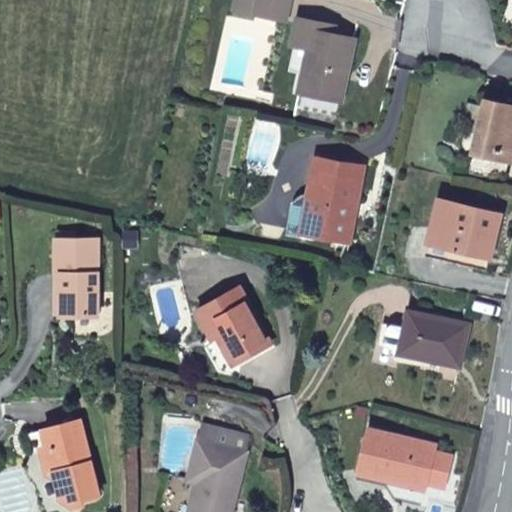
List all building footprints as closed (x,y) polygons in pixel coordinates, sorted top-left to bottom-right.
[(255,16),(258,0),(237,0),(235,11),(255,16)] [(285,23),(289,0),(258,0),(255,16),(285,23)] [(292,47),(295,47),(309,50),(305,76),(301,92),(341,101),(355,41),(333,36),(335,27),(298,19),(292,47)] [(309,50),(295,47),(289,72),(305,76),(309,50)] [(473,153),(493,158),(496,150),(511,154),(511,107),(486,101),(473,153)] [(511,154),(496,150),(493,158),(511,161),(511,154)] [(297,200),(293,208),(307,211),(303,233),(344,241),(352,201),(358,202),(364,169),(317,160),(309,196),(297,200)] [(441,200),(427,256),(487,271),(501,215),(441,200)] [(350,242),(358,202),(352,201),(344,241),(350,242)] [(307,211),(293,208),(288,230),(303,233),(307,211)] [(99,238),(55,239),(56,274),(61,273),(61,315),(99,315),(99,238)] [(199,311),(213,337),(223,332),(239,360),(271,342),(240,288),(199,311)] [(470,326),(411,314),(401,355),(462,368),(470,326)] [(223,332),(213,337),(229,366),(239,360),(223,332)] [(63,499),(74,496),(84,494),(86,500),(100,496),(80,420),(43,430),(47,447),(42,448),(49,474),(56,473),(63,499)] [(357,471),(392,480),(393,475),(425,484),(443,488),(451,456),(433,452),(435,445),(369,427),(357,471)] [(36,449),(42,448),(47,447),(43,430),(32,433),(36,449)] [(232,511),(246,453),(199,441),(190,481),(198,483),(190,511),(232,511)] [(393,475),(392,480),(424,489),(425,484),(393,475)] [(84,494),(74,496),(78,508),(87,506),(86,500),(84,494)]
